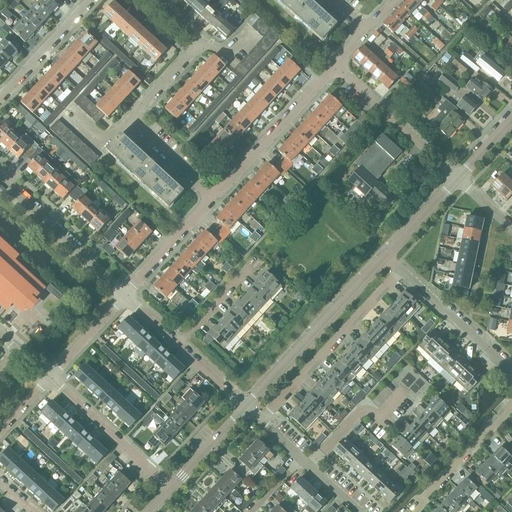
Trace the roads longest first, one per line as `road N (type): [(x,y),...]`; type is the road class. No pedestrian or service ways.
road 1 (residential): [(211,196),(128,120),(201,42),(155,0)]
road 2 (residential): [(400,272),(259,422)]
road 3 (tertiary): [(246,407),(385,258)]
road 4 (residential): [(211,196),(334,66)]
road 5 (residential): [(458,180),(334,66)]
road 6 (residential): [(123,295),(0,182)]
road 7 (residential): [(169,489),(50,377)]
road 8 (residential): [(511,372),(400,272)]
road 9 (residential): [(412,511),(511,404)]
road 10 (residential): [(307,466),(364,412),(375,421),(402,390)]
road 11 (residential): [(123,295),(211,196)]
road 12 (residential): [(0,97),(90,0)]
